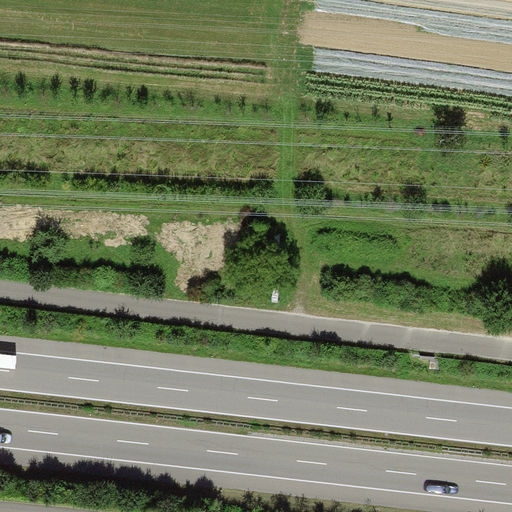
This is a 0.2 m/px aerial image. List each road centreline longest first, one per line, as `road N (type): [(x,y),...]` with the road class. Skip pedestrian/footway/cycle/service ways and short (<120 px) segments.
road 1 (unclassified): [(511,347),(0,286)]
road 2 (motorway): [(0,427),(511,484)]
road 3 (motorway): [(511,426),(0,369)]
